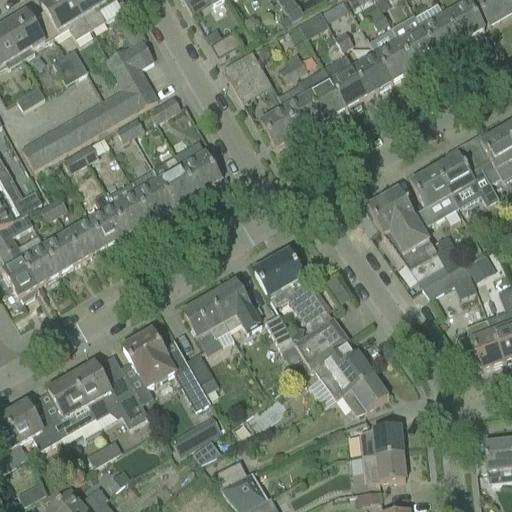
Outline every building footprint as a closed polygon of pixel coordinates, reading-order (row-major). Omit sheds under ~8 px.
[(89,37),(81,23),(66,0),(58,0),(40,11),(46,21),(39,25),(51,46),(68,36),(74,47),(89,37)] [(66,0),(81,23),(89,37),(105,28),(98,17),(115,6),(111,0),(66,0)] [(178,0),(184,9),(199,0),(206,0),(213,11),(226,3),(223,0),(178,0)] [(368,0),(373,9),(387,0),(368,0)] [(489,33),(511,19),(511,16),(502,0),(469,0),(473,5),(489,33)] [(511,0),(502,0),(511,16),(511,0)] [(295,9),(283,16),(290,28),(302,21),(295,9)] [(460,50),(483,37),(467,9),(444,22),(460,50)] [(377,39),(388,33),(380,18),(369,25),(377,39)] [(31,29),(26,20),(1,35),(21,67),(33,59),(32,57),(51,46),(39,25),(31,29)] [(439,68),(452,60),(453,57),(452,55),(460,50),(444,22),(421,35),(439,68)] [(137,34),(123,42),(130,54),(141,48),(144,46),(137,34)] [(7,75),(21,67),(1,35),(0,35),(0,76),(6,73),(7,75)] [(426,75),(439,68),(421,35),(398,49),(414,77),(422,72),(423,74),(426,75)] [(215,36),(204,43),(209,51),(220,44),(215,36)] [(342,58),(352,53),(344,38),(334,44),(342,58)] [(233,40),(209,54),(217,68),(241,54),(233,40)] [(117,89),(139,76),(153,68),(141,48),(130,54),(105,68),(117,89)] [(391,90),(414,77),(398,49),(375,62),(391,90)] [(76,86),(87,79),(74,58),(63,65),(76,86)] [(242,111),(242,110),(265,97),(271,94),(251,59),(222,76),(242,111)] [(368,103),(391,90),(375,62),(352,75),(368,103)] [(359,108),(368,103),(352,75),(345,63),(322,76),(323,78),(345,116),(346,116),(348,119),(361,112),(359,108)] [(65,92),(76,86),(63,65),(52,71),(65,92)] [(296,85),(306,79),(298,66),(289,71),(296,85)] [(286,91),(296,85),(289,71),(278,78),(286,91)] [(123,99),(145,86),(139,76),(117,89),(122,98),(123,99)] [(323,78),(322,76),(299,89),(322,129),(345,116),(323,78)] [(129,109),(151,96),(145,86),(123,99),(129,109)] [(322,129),(299,89),(298,89),(299,91),(276,104),(283,115),(299,143),(322,129)] [(22,118),(44,105),(38,94),(16,107),(22,118)] [(277,118),(260,128),(276,156),(286,150),(288,153),(300,146),(298,143),(299,143),(283,115),(276,104),(271,94),(265,97),(277,118)] [(134,119),(139,117),(156,107),(151,96),(129,109),(134,119)] [(124,125),(134,119),(129,109),(123,99),(122,98),(112,103),(124,125)] [(112,103),(102,109),(114,131),(124,125),(112,103)] [(153,116),(152,117),(158,129),(179,117),(172,105),(153,116)] [(104,137),(114,131),(102,109),(92,115),(104,137)] [(94,142),(104,137),(92,115),(82,121),(94,142)] [(84,148),(94,142),(82,121),(72,126),(84,148)] [(74,154),(84,148),(72,126),(62,132),(74,154)] [(136,126),(125,132),(133,144),(143,138),(136,126)] [(511,129),(503,135),(511,150),(511,129)] [(64,160),(74,154),(62,132),(52,138),(64,160)] [(125,132),(115,137),(122,150),(133,144),(125,132)] [(501,188),(511,181),(511,150),(503,135),(479,149),(487,163),(476,169),(482,180),(489,191),(499,185),(501,188)] [(54,166),(64,160),(52,138),(42,144),(54,166)] [(44,171),(54,166),(42,144),(32,150),(44,171)] [(34,177),(44,171),(32,150),(21,155),(34,177)] [(201,205),(211,199),(210,194),(220,188),(198,150),(175,163),(197,202),(197,201),(201,205)] [(90,152),(80,158),(87,170),(97,164),(90,152)] [(80,158),(62,168),(69,181),(87,170),(80,158)] [(497,206),(489,191),(482,180),(476,169),(466,175),(458,161),(433,175),(456,215),(480,202),(486,213),(497,206)] [(174,215),(197,202),(175,163),(152,176),(158,187),(174,215)] [(3,174),(0,175),(0,237),(5,234),(12,230),(25,223),(26,222),(25,222),(30,219),(29,217),(40,211),(36,204),(35,201),(36,201),(34,199),(20,206),(10,189),(12,187),(5,174),(4,174),(4,173),(3,174)] [(433,175),(409,189),(419,206),(424,215),(418,219),(426,233),(456,215),(433,175)] [(151,228),(174,215),(158,187),(135,200),(151,228)] [(129,190),(105,203),(111,214),(127,242),(151,228),(135,200),(129,190)] [(417,289),(421,295),(447,281),(430,252),(428,248),(421,237),(413,223),(408,213),(398,195),(366,214),(382,242),(408,277),(417,289)] [(105,255),(127,242),(111,214),(105,203),(103,199),(91,206),(100,221),(89,227),(105,255)] [(59,205),(49,211),(56,223),(66,218),(59,205)] [(49,211),(38,217),(45,230),(56,223),(49,211)] [(5,234),(0,237),(0,250),(11,244),(11,245),(31,233),(25,223),(12,230),(5,234)] [(500,241),(511,234),(511,230),(508,224),(494,231),(500,241)] [(82,268),(105,255),(89,227),(66,240),(82,268)] [(59,281),(82,268),(66,240),(43,253),(59,281)] [(36,242),(16,253),(39,293),(59,281),(43,253),(36,242)] [(430,252),(447,281),(462,272),(463,272),(447,243),(430,252)] [(11,244),(0,250),(0,263),(6,274),(2,277),(4,279),(3,280),(2,280),(7,289),(8,289),(9,288),(18,305),(19,304),(22,309),(34,302),(33,301),(31,297),(36,294),(39,293),(16,253),(11,245),(11,244)] [(310,376),(348,348),(301,283),(302,283),(288,259),(253,279),(274,314),(294,303),(318,335),(295,352),(310,376)] [(484,262),(465,273),(472,286),(492,275),(484,262)] [(428,306),(429,306),(468,283),(462,272),(447,281),(421,295),(428,306)] [(259,332),(244,307),(234,290),(208,305),(227,338),(241,330),(246,340),(259,332)] [(504,320),(486,327),(488,333),(491,340),(503,370),(511,365),(511,294),(497,300),(504,320)] [(207,362),(220,354),(215,345),(227,338),(208,305),(182,320),(207,362)] [(280,359),(294,351),(277,321),(263,328),(280,359)] [(467,342),(456,346),(465,358),(471,355),(480,378),(503,370),(491,340),(488,333),(486,327),(464,335),(467,342)] [(293,334),(292,345),(301,347),(302,336),(293,334)] [(161,355),(151,338),(122,355),(146,398),(174,381),(195,418),(209,410),(204,401),(199,392),(185,368),(173,348),(161,355)] [(347,349),(312,374),(320,385),(335,407),(341,403),(371,381),(356,359),(354,360),(347,349)] [(204,401),(217,393),(198,360),(185,368),(199,392),(204,401)] [(105,392),(103,388),(93,371),(70,384),(86,412),(99,405),(107,419),(117,413),(105,392)] [(365,419),(371,415),(387,404),(371,381),(341,403),(355,422),(365,419)] [(122,382),(105,392),(114,406),(117,413),(127,430),(130,435),(148,425),(144,420),(140,413),(122,382)] [(70,384),(47,398),(59,419),(48,425),(60,446),(82,433),(94,426),(86,412),(70,384)] [(299,384),(290,391),(295,398),(305,391),(299,384)] [(38,431),(26,410),(2,423),(18,451),(31,444),(39,458),(60,446),(48,425),(38,431)] [(2,423),(0,424),(0,473),(3,479),(13,473),(26,466),(22,459),(18,452),(18,451),(2,423)] [(211,424),(201,430),(209,446),(220,440),(211,424)] [(372,435),(358,441),(359,449),(361,464),(402,459),(399,432),(372,435)] [(487,488),(490,490),(511,487),(511,463),(510,447),(483,450),(484,462),(478,463),(480,480),(486,480),(487,488)] [(209,449),(191,462),(199,472),(219,463),(209,449)] [(93,475),(115,463),(109,452),(87,464),(93,475)] [(402,459),(361,464),(362,480),(372,479),(374,490),(405,486),(402,459)] [(239,468),(211,481),(219,496),(246,483),(245,482),(239,468)] [(113,500),(125,490),(125,489),(127,487),(120,478),(106,490),(113,500)] [(246,483),(219,496),(231,511),(257,511),(266,507),(250,480),(245,482),(246,483)] [(21,511),(26,511),(40,504),(45,501),(39,490),(17,503),(21,511)] [(56,511),(98,511),(103,508),(106,506),(97,494),(90,501),(79,510),(71,500),(56,511)]
